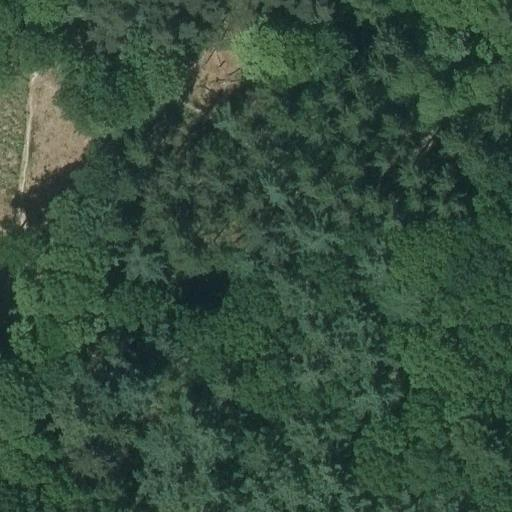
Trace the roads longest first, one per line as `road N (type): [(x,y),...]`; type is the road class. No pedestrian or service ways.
road 1 (track): [(511,293),(385,236),(121,74)]
road 2 (track): [(51,57),(30,103),(25,384),(9,433)]
road 3 (track): [(126,511),(66,462),(9,433)]
